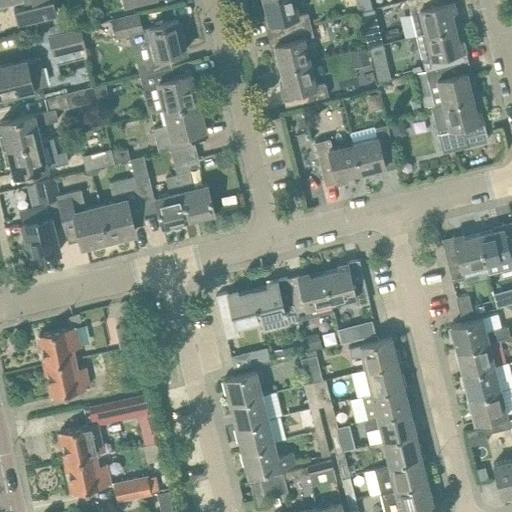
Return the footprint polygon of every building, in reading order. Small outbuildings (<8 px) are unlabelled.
[(0,0),(0,5),(20,0),(22,0),(24,4),(14,7),(17,22),(28,19),(30,31),(49,26),(46,14),(56,12),(52,0),(0,0)] [(268,34),(310,23),(307,12),(299,14),(295,0),(263,0),(268,21),(265,22),(268,34)] [(369,0),(355,0),(359,11),(372,8),(369,0)] [(452,0),(407,0),(416,35),(455,25),(449,1),(453,0),(452,0)] [(137,63),(140,74),(172,66),(169,55),(185,51),(178,19),(149,26),(149,27),(141,29),(138,14),(113,21),(116,35),(128,32),(131,46),(153,41),(157,58),(137,63)] [(280,68),(310,61),(304,37),(313,35),(310,23),(268,34),(270,46),(274,45),(280,68)] [(416,35),(425,70),(468,60),(465,48),(461,49),(455,25),(416,35)] [(54,53),(83,46),(78,29),(50,36),(54,53)] [(377,34),(365,37),(367,47),(379,44),(377,34)] [(350,51),(354,68),(370,64),(367,47),(350,51)] [(0,96),(16,92),(31,89),(31,88),(44,84),(38,58),(25,61),(25,59),(0,65),(0,96)] [(432,106),(434,106),(473,96),(467,72),(471,71),(468,60),(425,70),(434,104),(432,105),(432,106)] [(310,61),(280,68),(286,92),(282,93),(285,105),(328,95),(324,82),(316,84),(310,61)] [(387,64),(375,67),(378,80),(391,77),(387,64)] [(172,66),(140,74),(143,88),(143,89),(149,113),(165,109),(198,100),(192,73),(174,77),(172,66)] [(71,107),(99,100),(95,84),(67,91),(71,107)] [(38,88),(32,89),(34,99),(44,97),(43,91),(38,88)] [(354,96),(345,98),(347,107),(357,105),(354,96)] [(473,96),(434,106),(433,110),(444,154),(472,147),(469,135),(486,131),(483,119),(479,120),(473,96)] [(205,128),(198,100),(165,109),(169,124),(153,128),(159,151),(170,149),(171,149),(194,143),(191,143),(188,132),(205,128)] [(309,107),(305,114),(314,119),(318,112),(309,107)] [(1,121),(7,148),(40,140),(36,125),(57,119),(55,109),(33,114),(33,113),(1,121)] [(406,134),(402,116),(389,119),(394,137),(406,134)] [(353,141),(360,171),(384,165),(385,169),(397,166),(386,123),(375,126),(377,135),(353,141)] [(90,128),(93,138),(107,135),(104,124),(90,128)] [(360,171),(353,141),(329,147),(327,138),(314,142),(325,184),(337,181),(337,177),(360,171)] [(44,155),(40,140),(7,148),(14,175),(46,167),(68,161),(65,150),(44,155)] [(171,149),(177,173),(188,218),(214,212),(207,184),(194,187),(187,159),(197,156),(194,143),(171,149)] [(114,162),(112,153),(111,148),(82,155),(86,169),(114,162)] [(112,153),(114,162),(129,159),(126,149),(112,153)] [(228,150),(218,152),(222,166),(232,164),(228,150)] [(162,225),(188,218),(177,173),(165,176),(169,193),(155,197),(149,178),(143,156),(130,159),(134,175),(142,209),(157,205),(162,225)] [(143,213),(142,209),(134,175),(110,181),(114,200),(100,204),(108,238),(135,231),(131,216),(143,213)] [(57,197),(56,195),(52,178),(35,182),(40,201),(57,197)] [(82,245),(108,238),(100,204),(85,207),(80,189),(56,195),(57,197),(66,232),(78,229),(82,245)] [(60,250),(55,231),(48,204),(19,211),(31,258),(60,250)] [(492,230),(479,233),(486,263),(488,271),(511,265),(511,220),(501,223),(502,227),(492,230)] [(462,269),(486,263),(479,233),(455,239),(454,235),(441,238),(452,281),(464,277),(462,269)] [(369,301),(359,259),(335,265),(336,268),(324,272),(331,302),(354,296),(356,305),(369,301)] [(331,302),(324,272),(300,277),(299,274),(287,277),(298,319),(333,310),(331,302)] [(266,286),(253,289),(260,319),(283,314),(285,322),(298,319),(287,277),(276,279),(265,282),(266,286)] [(228,291),(216,294),(226,337),(238,334),(236,325),(260,319),(253,289),(238,293),(237,289),(228,291)] [(461,316),(472,313),(468,293),(456,296),(461,316)] [(39,333),(45,364),(73,358),(71,348),(79,346),(75,325),(81,321),(79,312),(64,316),(66,327),(39,333)] [(450,325),(456,349),(488,341),(510,336),(507,325),(499,327),(495,314),(450,325)] [(121,348),(135,345),(130,324),(116,327),(121,348)] [(353,340),(350,324),(337,327),(340,343),(353,340)] [(321,347),(318,332),(302,336),(306,351),(321,347)] [(362,354),(365,368),(397,361),(391,336),(348,347),(351,357),(362,354)] [(494,365),(488,341),(456,349),(462,373),(494,365)] [(287,347),(277,350),(279,357),(289,355),(287,347)] [(254,363),(269,360),(267,349),(251,353),(254,363)] [(299,353),(303,368),(318,364),(315,349),(299,353)] [(161,369),(158,357),(146,360),(149,371),(161,369)] [(75,368),(73,358),(45,364),(52,395),(88,387),(84,366),(75,368)] [(403,385),(397,361),(365,368),(371,393),(403,385)] [(307,383),(314,381),(322,379),(318,364),(303,368),(307,383)] [(494,365),(462,373),(468,397),(500,389),(494,365)] [(224,378),(230,402),(262,394),(259,384),(263,379),(261,372),(256,370),(224,378)] [(325,378),(322,379),(314,381),(320,405),(331,402),(325,378)] [(304,384),(310,408),(320,405),(314,381),(307,383),(304,384)] [(361,395),(367,419),(409,409),(403,385),(371,393),(361,395)] [(500,389),(468,397),(474,421),(506,414),(500,389)] [(268,418),(262,394),(230,402),(236,426),(268,418)] [(147,396),(97,407),(100,421),(150,410),(147,396)] [(331,402),(320,405),(323,404),(329,428),(337,426),(331,402)] [(320,405),(310,408),(316,432),(323,430),(317,406),(320,405)] [(415,433),(409,409),(367,419),(362,420),(363,420),(359,421),(361,429),(365,428),(365,431),(380,427),(383,440),(415,433)] [(268,418),(236,426),(242,450),(274,442),(268,418)] [(510,427),(508,419),(484,425),(486,433),(510,427)] [(96,422),(60,430),(66,461),(94,455),(103,453),(100,443),(96,422)] [(343,450),(337,426),(329,428),(335,452),(343,450)] [(329,453),(323,430),(316,432),(322,455),(329,453)] [(421,457),(415,433),(383,440),(389,464),(421,457)] [(274,442),(242,450),(248,474),(295,462),(292,450),(277,454),(274,442)] [(335,452),(342,476),(349,474),(343,450),(335,452)] [(97,464),(94,455),(66,461),(73,492),(109,484),(105,463),(97,464)] [(421,457),(389,464),(375,468),(380,491),(427,480),(421,457)] [(501,495),(511,492),(511,458),(493,463),(501,495)] [(331,460),(307,466),(309,473),(333,467),(331,460)] [(307,466),(283,472),(285,479),(309,473),(307,466)] [(284,479),(285,479),(283,472),(250,480),(256,507),(265,505),(263,496),(287,490),(284,479)] [(147,474),(113,482),(117,500),(151,493),(147,474)] [(355,497),(349,474),(342,476),(347,499),(355,497)] [(401,511),(433,505),(427,480),(380,491),(384,511),(401,511)] [(173,511),(168,490),(157,492),(161,511),(173,511)] [(358,511),(355,497),(347,499),(350,511),(358,511)] [(344,511),(341,501),(317,507),(318,511),(344,511)]
